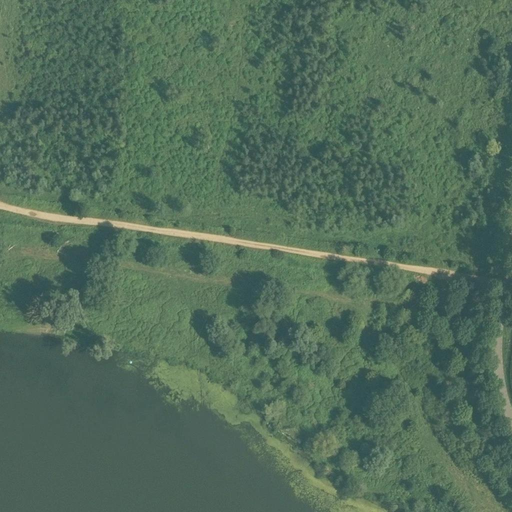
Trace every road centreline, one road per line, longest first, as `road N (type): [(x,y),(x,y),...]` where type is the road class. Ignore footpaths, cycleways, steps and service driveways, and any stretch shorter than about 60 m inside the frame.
road 1 (track): [(504,281),(0,205)]
road 2 (track): [(448,275),(436,307),(0,250)]
road 3 (track): [(436,307),(462,349),(477,427),(511,486)]
road 4 (unclassified): [(511,428),(495,381),(511,247)]
